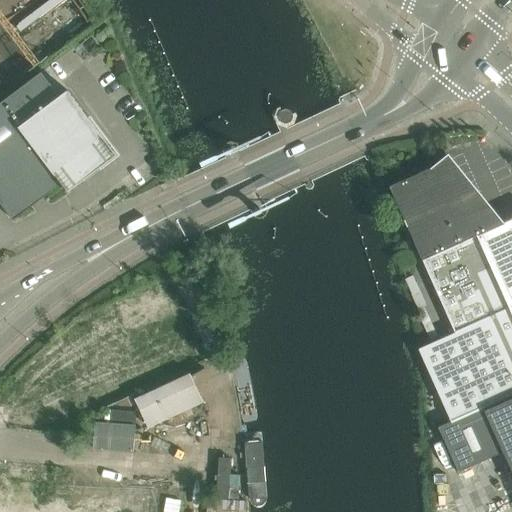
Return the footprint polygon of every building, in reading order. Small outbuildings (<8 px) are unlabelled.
[(61,184),(62,183),(76,172),(83,180),(116,155),(67,90),(59,96),(41,72),(0,102),(0,203),(13,220),(61,184)] [(278,117),(280,122),(286,124),(291,122),(293,116),(291,111),(285,109),(280,112),(278,117)] [(444,162),(389,187),(422,260),(455,333),(511,307),(511,219),(477,235),(444,162)] [(133,389),(207,358),(176,282),(79,322),(88,344),(68,352),(84,390),(126,373),(133,389)] [(511,399),(511,307),(455,333),(418,349),(451,422),(483,408),(485,411),(511,399)] [(135,399),(148,428),(203,402),(190,373),(135,399)] [(451,422),(439,428),(458,472),(503,452),(511,471),(511,399),(485,411),(483,408),(451,422)] [(135,425),(104,423),(95,423),(93,449),(133,452),(135,425)] [(0,473),(0,511),(132,511),(133,510),(55,505),(57,477),(0,473)]
